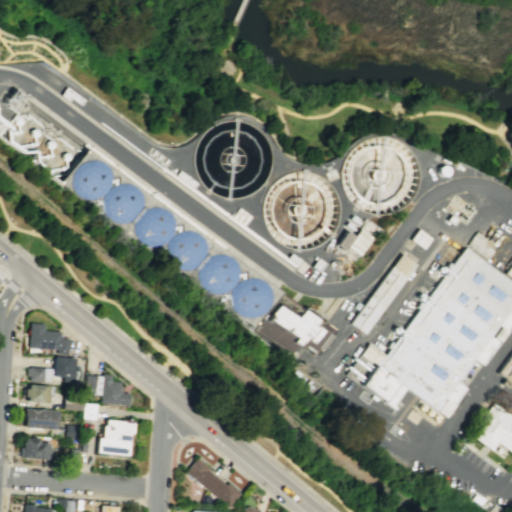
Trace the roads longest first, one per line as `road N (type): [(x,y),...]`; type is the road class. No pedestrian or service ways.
road 1 (secondary): [(314,511),(0,250)]
road 2 (residential): [(160,490),(0,477)]
